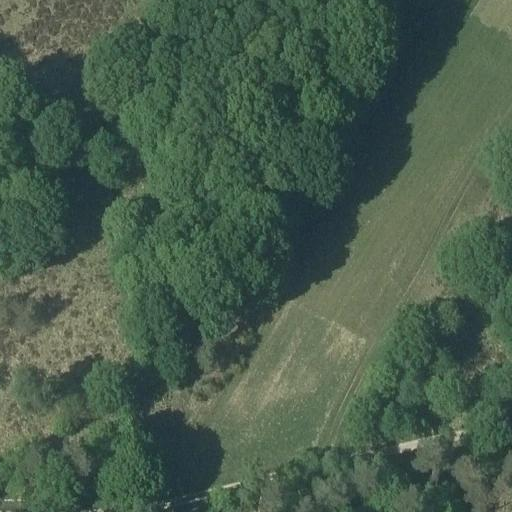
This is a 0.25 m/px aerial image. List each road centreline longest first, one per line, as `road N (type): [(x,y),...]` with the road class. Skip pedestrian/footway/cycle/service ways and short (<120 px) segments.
road 1 (track): [(139,511),(511,429)]
road 2 (track): [(511,149),(381,352),(327,466)]
